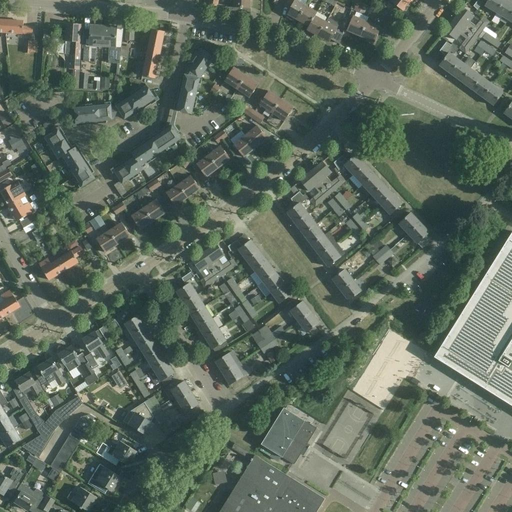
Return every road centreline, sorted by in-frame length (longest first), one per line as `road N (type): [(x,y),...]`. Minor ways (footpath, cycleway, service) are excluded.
road 1 (tertiary): [(138,271),(261,184),(375,79)]
road 2 (residential): [(185,15),(0,1)]
road 3 (residential): [(225,410),(138,271)]
road 4 (residential): [(511,143),(375,79)]
